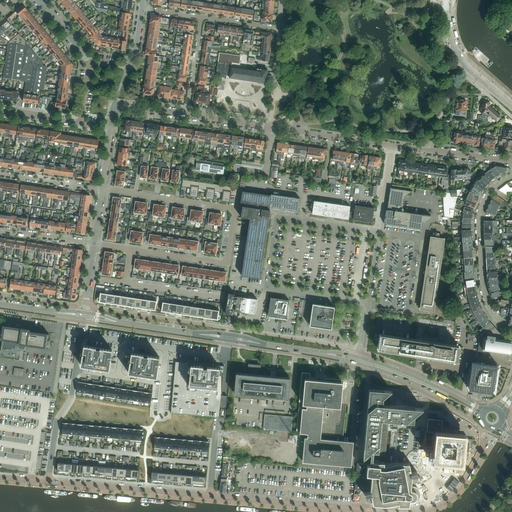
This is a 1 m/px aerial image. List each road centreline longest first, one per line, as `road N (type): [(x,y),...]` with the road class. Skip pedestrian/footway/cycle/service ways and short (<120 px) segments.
road 1 (tertiary): [(511,162),(186,114)]
road 2 (unclassified): [(101,188),(235,208),(227,263),(93,243)]
road 3 (unclassified): [(396,511),(210,495)]
road 4 (residential): [(511,174),(491,188),(477,217),(486,302),(511,333)]
road 5 (unclassified): [(210,495),(47,481)]
road 6 (secondary): [(485,409),(358,357)]
road 7 (secondary): [(356,363),(481,417)]
road 8 (unclassified): [(378,232),(358,357)]
